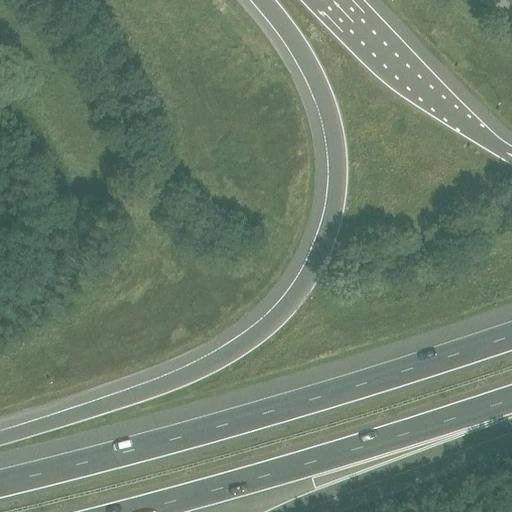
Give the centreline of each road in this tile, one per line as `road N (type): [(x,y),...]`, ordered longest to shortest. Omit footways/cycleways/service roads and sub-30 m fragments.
road 1 (motorway): [(264,0),(305,59),(336,141),(332,212),(316,266),(276,320),(229,356),(0,437)]
road 2 (motorway): [(511,338),(0,485)]
road 3 (motorway): [(141,511),(511,400)]
road 4 (motorway): [(284,511),(511,414)]
road 5 (motorway): [(511,157),(419,88),(330,0)]
